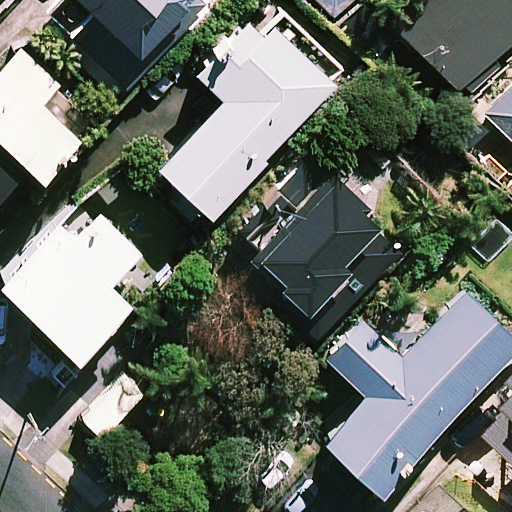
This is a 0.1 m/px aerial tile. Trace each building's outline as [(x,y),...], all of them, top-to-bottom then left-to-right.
[(204,0),(43,0),(41,3),(66,28),(123,84),(173,32),(204,0)] [(330,64),(254,0),(250,0),(193,67),(217,87),(154,160),(209,207),(330,64)] [(317,0),(331,13),(343,0),(317,0)] [(511,30),(511,0),(392,0),(380,12),(458,87),(511,30)] [(0,60),(0,137),(24,160),(36,172),(74,132),(38,98),(56,79),(17,42),(0,60)] [(511,139),(511,75),(480,108),(511,139)] [(0,185),(24,160),(0,137),(0,185)] [(380,208),(361,190),(310,140),(271,180),(278,187),(240,226),(252,237),(244,246),(300,299),(292,307),(313,327),(392,244),(368,221),(380,208)] [(62,222),(55,215),(0,269),(0,279),(73,353),(122,305),(98,281),(132,247),(85,200),(62,222)] [(511,344),(511,333),(461,285),(397,352),(357,314),(322,352),(362,390),(321,433),(377,487),(511,344)] [(164,343),(139,318),(67,390),(92,415),(164,343)] [(511,420),(486,445),(511,471),(511,395),(510,397),(511,398),(511,420)] [(467,511),(447,492),(427,511),(467,511)]
